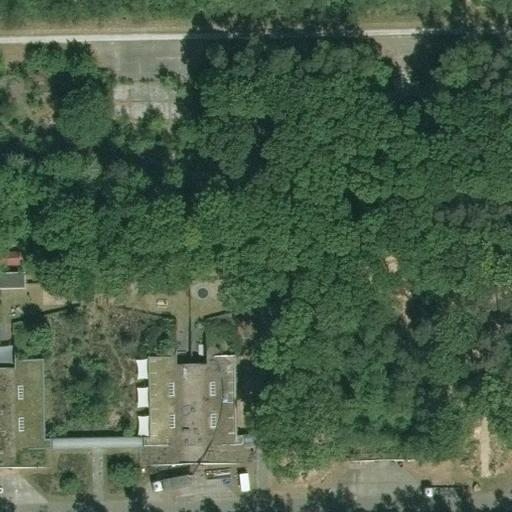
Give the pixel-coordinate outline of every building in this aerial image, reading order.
[(172,101),(134,101),(134,132),(192,133),(192,106),(171,106),(172,101)] [(0,261),(0,272),(20,272),(20,262),(0,261)] [(0,332),(0,353),(19,354),(20,333),(0,332)] [(180,360),(149,360),(151,440),(99,441),(99,451),(145,450),(173,450),(173,466),(146,467),(146,468),(246,466),(246,465),(218,465),(218,449),(246,448),(240,448),(240,439),(246,439),(246,438),(240,439),(238,358),(208,359),(208,368),(180,369),(180,360)] [(71,451),(99,451),(99,441),(46,442),(44,362),(15,362),(15,371),(0,371),(0,470),(53,469),(53,468),(25,468),(25,452),(71,451)] [(402,457),(400,363),(365,363),(366,458),(351,458),(351,462),(418,460),(417,457),(402,457)]
